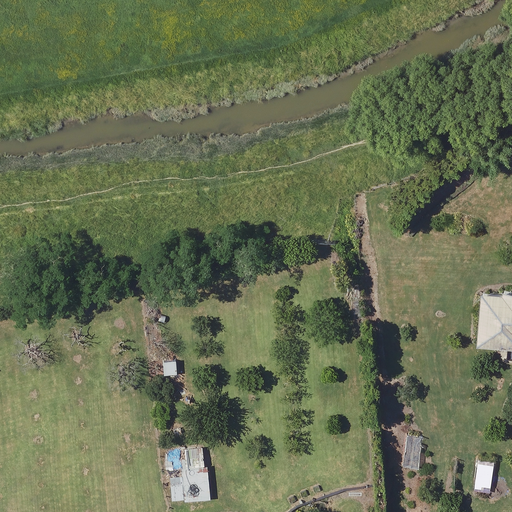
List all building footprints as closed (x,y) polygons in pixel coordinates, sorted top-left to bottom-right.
[(511,293),(481,291),(477,344),(511,346),(511,293)] [(176,356),(162,357),(165,410),(179,409),(176,356)] [(359,456),(346,457),(348,479),(360,478),(359,456)] [(210,468),(182,466),(181,481),(172,480),(171,498),(208,500),(210,468)] [(440,494),(440,509),(465,508),(465,493),(440,494)]
